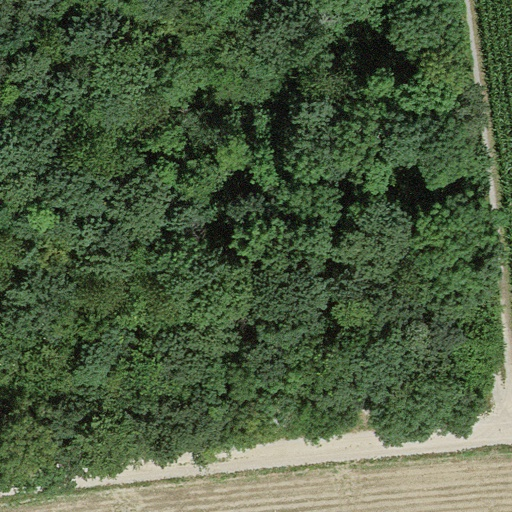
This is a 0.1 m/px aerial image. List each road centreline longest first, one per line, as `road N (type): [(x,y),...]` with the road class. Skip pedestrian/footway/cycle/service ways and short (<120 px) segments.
road 1 (track): [(0,496),(511,427)]
road 2 (track): [(449,0),(511,422)]
